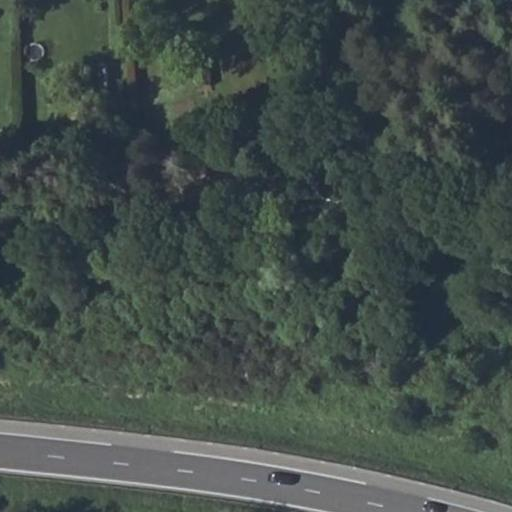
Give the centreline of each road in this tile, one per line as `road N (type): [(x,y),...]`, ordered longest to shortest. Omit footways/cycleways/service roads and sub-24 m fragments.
road 1 (track): [(0,252),(309,226),(511,219)]
road 2 (trunk): [(411,511),(231,477),(0,450)]
